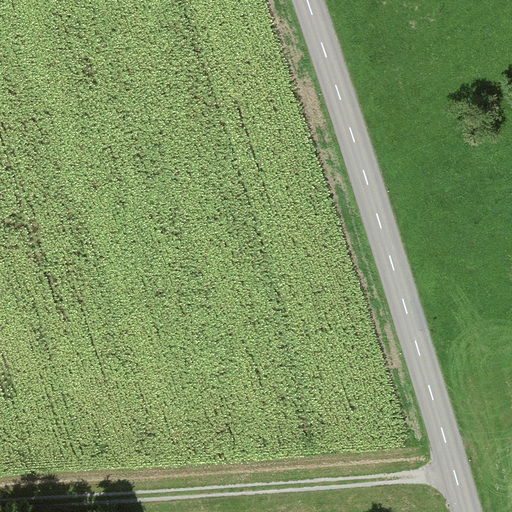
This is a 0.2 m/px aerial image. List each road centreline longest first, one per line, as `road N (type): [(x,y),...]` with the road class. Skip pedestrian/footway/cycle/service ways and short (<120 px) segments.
road 1 (tertiary): [(308,0),(465,511)]
road 2 (track): [(0,507),(303,484)]
road 3 (track): [(455,472),(303,484)]
